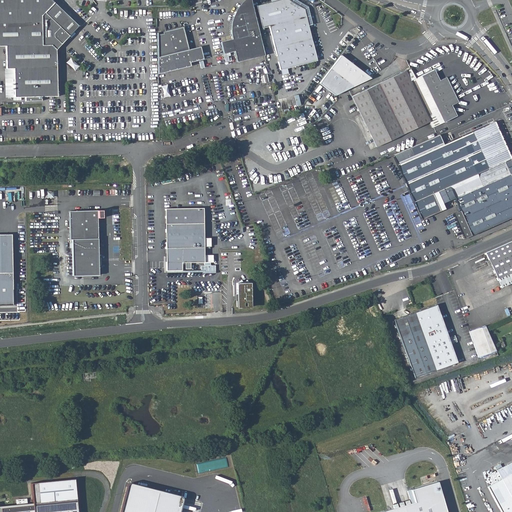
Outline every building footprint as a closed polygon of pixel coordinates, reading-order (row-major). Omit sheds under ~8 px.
[(0,0),(0,45),(5,46),(6,68),(13,68),(13,97),(56,96),(55,49),(78,25),(51,0),(0,0)] [(235,11),(252,6),(250,0),(243,0),(243,1),(240,3),(238,6),(236,9),(235,11)] [(289,0),(273,0),(256,5),(262,27),(268,25),(280,69),(316,60),(303,8),(297,4),(297,3),(293,0),(291,1),(289,0)] [(236,62),(264,55),(252,6),(235,11),(233,14),(232,18),(231,22),(230,27),(230,31),(230,35),(231,39),(220,41),(223,54),(234,51),(236,62)] [(163,33),(156,34),(157,73),(190,65),(189,62),(203,59),(199,46),(188,49),(183,26),(163,31),(163,33)] [(340,54),(318,82),(334,95),(370,77),(340,54)] [(71,57),(66,62),(75,70),(79,66),(71,57)] [(401,70),(350,95),(375,147),(429,123),(432,127),(437,124),(424,97),(414,77),(410,68),(409,66),(401,70)] [(424,97),(437,124),(442,122),(456,116),(450,104),(457,101),(446,77),(439,80),(433,68),(417,75),(414,77),(424,97)] [(167,84),(161,86),(165,97),(170,95),(167,84)] [(443,143),(439,134),(393,154),(421,218),(416,220),(421,231),(432,227),(449,219),(444,208),(437,191),(449,186),(459,210),(452,213),(464,238),(511,216),(511,178),(504,161),(510,158),(493,121),(443,143)] [(203,208),(165,209),(166,270),(181,271),(182,262),(204,262),(203,208)] [(97,266),(95,218),(100,217),(100,210),(69,211),(69,240),(70,240),(71,276),(97,275),(97,266)] [(0,305),(12,305),(12,235),(0,234),(0,305)] [(511,282),(511,241),(502,246),(485,253),(497,280),(501,288),(511,282)] [(369,259),(379,255),(376,249),(371,251),(370,248),(365,251),(369,259)] [(237,288),(237,306),(250,306),(250,290),(250,282),(248,282),(246,279),(242,282),(241,279),(236,282),(236,288),(237,288)] [(437,305),(394,320),(414,378),(457,363),(437,305)] [(469,332),(478,358),(494,352),(485,326),(469,332)] [(348,354),(355,353),(353,346),(346,347),(348,354)] [(302,347),(295,350),(298,358),(305,355),(302,347)] [(319,360),(326,357),(322,349),(316,352),(319,360)] [(337,352),(330,355),(333,362),(340,359),(337,352)] [(350,362),(352,368),(360,365),(358,359),(350,362)] [(314,364),(307,367),(310,375),(317,372),(314,364)] [(337,367),(329,370),(331,377),(339,374),(337,367)] [(291,372),(295,378),(301,374),(296,368),(291,372)] [(316,388),(323,385),(319,378),(313,381),(316,388)] [(337,391),(345,389),(343,382),(335,384),(337,391)] [(511,460),(496,470),(501,479),(511,473),(511,460)] [(511,511),(511,473),(501,479),(488,486),(501,511),(511,511)] [(0,511),(77,511),(74,478),(30,482),(32,503),(26,503),(25,498),(15,499),(16,504),(0,505),(0,511)] [(196,511),(201,496),(137,479),(127,511),(196,511)] [(447,511),(440,485),(415,492),(418,504),(391,511),(447,511)]
